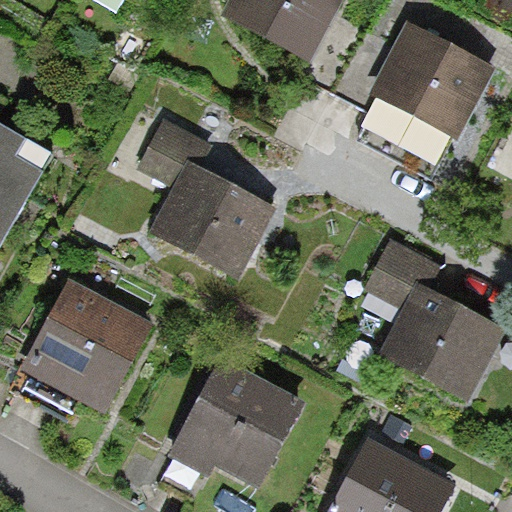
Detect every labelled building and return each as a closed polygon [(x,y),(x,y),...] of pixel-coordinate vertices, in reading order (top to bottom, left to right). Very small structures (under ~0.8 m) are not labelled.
[(226,0),(218,17),(311,65),(344,0),(226,0)] [(511,0),(484,0),(479,10),(509,28),(511,23),(511,0)] [(349,140),(434,178),(490,55),(406,17),(349,140)] [(148,236),(241,283),(280,206),(203,167),(215,144),(167,120),(141,171),(173,187),(148,236)] [(0,240),(50,153),(0,124),(0,240)] [(383,353),(469,398),(505,328),(435,292),(446,270),(390,241),(366,287),(407,308),(383,353)] [(20,368),(106,416),(158,325),(72,277),(20,368)] [(210,478),(217,466),(257,488),(303,404),(226,361),(173,458),(210,478)] [(332,511),(443,511),(460,480),(372,436),(332,511)]
